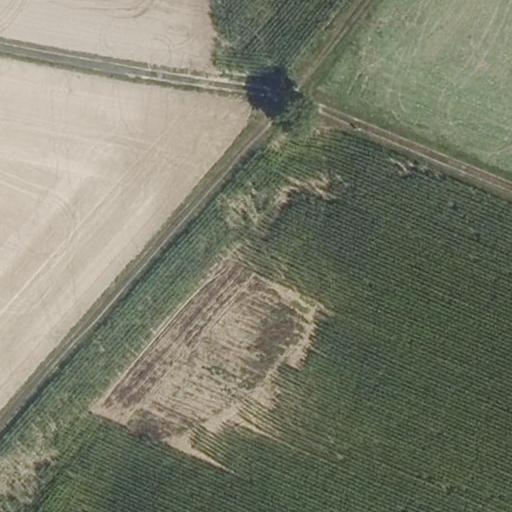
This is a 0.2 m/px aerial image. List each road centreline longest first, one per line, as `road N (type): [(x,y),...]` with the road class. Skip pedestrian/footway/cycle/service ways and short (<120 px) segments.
road 1 (track): [(367,0),(0,430)]
road 2 (track): [(511,194),(292,96),(0,46)]
